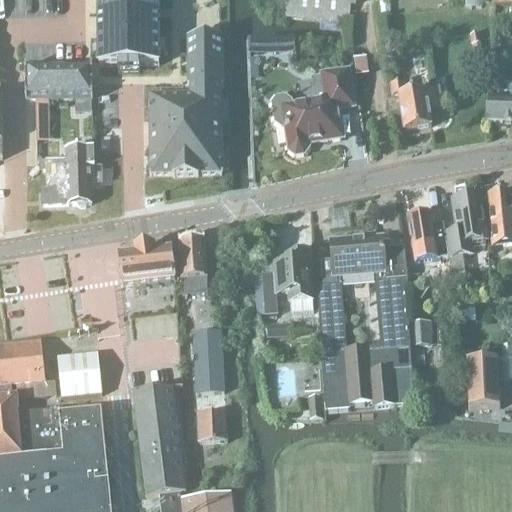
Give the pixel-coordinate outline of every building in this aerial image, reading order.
[(97,0),(98,68),(118,68),(139,68),(159,67),(157,0),(97,0)] [(221,175),(220,96),(219,96),(219,86),(221,86),(221,38),(188,39),(188,87),(190,87),(190,97),(149,97),(150,175),(149,175),(149,178),(151,178),(151,177),(173,177),(173,179),(175,179),(175,178),(196,178),(198,178),(198,177),(219,176),(219,177),(221,177),(221,175)] [(91,103),(90,70),(25,70),(25,104),(91,103)] [(338,112),(353,109),(348,74),(321,78),(322,80),(318,81),(322,103),(304,106),(304,107),(292,108),(291,108),(291,103),(284,99),(277,100),(272,106),(273,110),(274,121),(275,125),(281,129),(285,129),(288,148),(289,153),(295,158),(303,156),(308,150),(307,146),(327,143),(327,142),(342,140),(338,112)] [(439,90),(405,96),(404,85),(391,87),(392,99),(398,98),(404,133),(431,129),(428,111),(442,108),(439,90)] [(511,88),(487,87),(486,125),(511,125),(511,88)] [(79,209),(85,209),(88,207),(91,206),(90,186),(102,186),(101,170),(94,170),(93,152),(65,153),(65,164),(43,165),(43,173),(47,173),(48,194),(43,194),(43,208),(67,207),(77,207),(79,209)] [(511,203),(511,195),(486,198),(492,249),(504,248),(511,247),(511,203)] [(320,197),(306,198),(310,262),(324,261),(320,197)] [(472,250),(485,248),(484,242),(487,242),(480,198),(452,203),(457,234),(445,237),(447,247),(455,295),(469,293),(463,258),(473,256),(472,250)] [(413,263),(426,261),(424,250),(435,249),(432,229),(430,216),(407,220),(413,263)] [(443,227),(432,229),(435,249),(447,247),(443,227)] [(337,286),(316,288),(325,414),(350,412),(350,413),(414,407),(410,349),(408,326),(406,288),(407,288),(404,255),(383,257),(382,241),(354,243),(354,242),(330,243),(333,279),(337,279),(337,280),(374,278),(380,349),(346,352),(341,285),(337,286)] [(204,242),(178,243),(182,299),(208,297),(207,282),(204,242)] [(155,250),(133,253),(134,257),(119,260),(123,291),(140,289),(145,288),(174,285),(170,253),(155,255),(155,250)] [(497,267),(511,266),(511,251),(497,252),(497,267)] [(290,317),(313,315),(312,303),(313,303),(309,256),(285,257),(286,265),(274,266),(275,277),(262,278),(265,319),(278,318),(276,297),(288,296),(289,304),(290,317)] [(46,288),(0,295),(0,314),(13,313),(15,327),(0,329),(0,330),(2,342),(16,340),(17,346),(21,346),(19,339),(30,337),(26,311),(49,307),(46,288)] [(431,324),(408,326),(410,349),(432,348),(431,324)] [(291,339),(290,325),(265,328),(266,341),(291,339)] [(221,334),(193,336),(196,397),(224,396),(221,334)] [(0,461),(22,460),(22,457),(25,456),(25,459),(26,461),(0,463),(0,511),(111,511),(101,413),(59,418),(63,457),(38,460),(38,458),(37,455),(62,453),(58,412),(18,416),(16,388),(45,384),(40,345),(0,349),(0,461)] [(62,401),(102,397),(98,357),(58,361),(62,401)] [(499,411),(497,362),(467,363),(469,412),(499,411)] [(133,395),(140,453),(180,448),(173,390),(133,395)] [(225,415),(197,416),(199,446),(227,444),(225,415)] [(232,511),(231,496),(182,502),(181,496),(186,496),(180,448),(140,453),(146,501),(160,499),(161,511),(232,511)]
